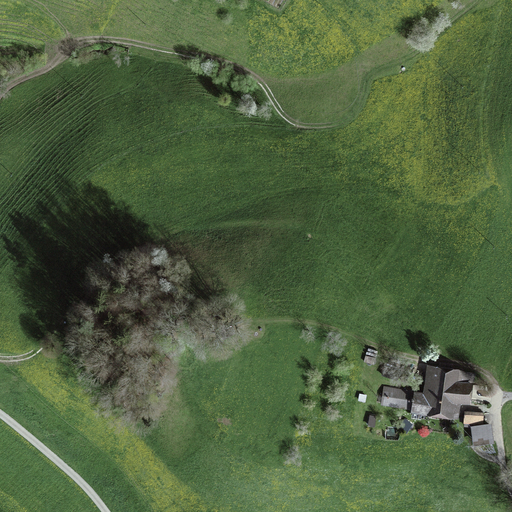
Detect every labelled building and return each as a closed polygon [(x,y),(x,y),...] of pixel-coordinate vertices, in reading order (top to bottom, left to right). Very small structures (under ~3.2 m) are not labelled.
[(429,365),(425,394),(385,387),(382,404),(413,409),(412,411),(413,411),(428,413),(429,413),(429,408),(459,413),(460,400),(470,402),(470,397),(472,385),(475,374),(464,371),(458,369),(429,365)] [(386,376),(398,379),(400,371),(385,366),(382,374),(386,376)] [(484,413),(466,411),(465,421),(483,423),(484,413)] [(399,427),(406,431),(411,424),(405,419),(399,427)] [(474,426),(476,443),(491,441),(489,424),(474,426)]
